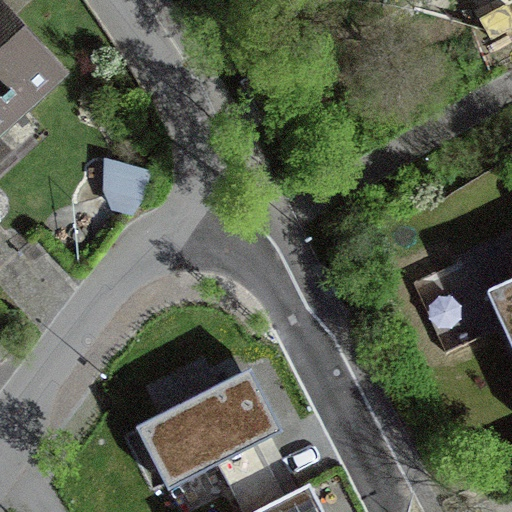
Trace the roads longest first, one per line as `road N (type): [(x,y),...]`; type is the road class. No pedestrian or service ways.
road 1 (residential): [(199,225),(243,250),(274,283),(401,511)]
road 2 (residential): [(0,451),(95,322),(199,225)]
road 3 (residential): [(118,0),(187,108),(197,140),(199,225)]
